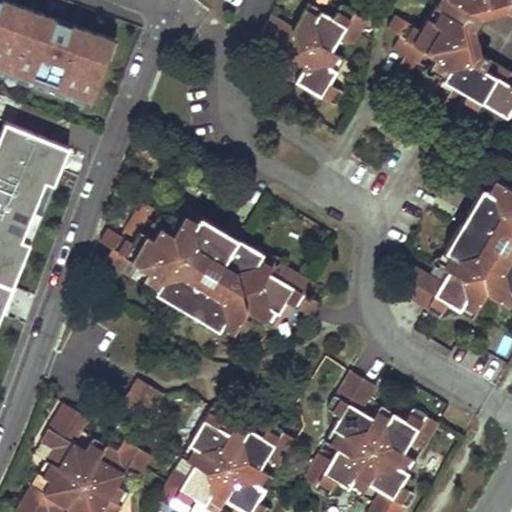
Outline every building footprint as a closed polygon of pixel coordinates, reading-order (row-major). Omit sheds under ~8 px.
[(506,115),(511,105),(511,0),(455,0),(454,0),(438,0),(436,4),(448,12),(441,25),(429,17),(421,30),(394,14),(386,27),(400,36),(393,48),(416,62),(423,51),(436,58),(448,66),(441,78),(506,115)] [(0,78),(40,95),(42,91),(47,79),(46,78),(49,73),(42,70),(51,46),(61,23),(13,3),(5,7),(0,18),(0,78)] [(300,15),(313,22),(320,10),(307,3),(300,15)] [(448,12),(436,4),(429,17),(441,25),(448,12)] [(298,50),(302,69),(295,81),(334,104),(342,91),(329,83),(337,70),(324,63),(332,50),(338,39),(351,47),(366,20),(341,5),(333,18),(320,10),(313,22),(300,15),(293,27),(270,14),(255,40),(278,54),(298,50)] [(49,73),(58,49),(51,46),(42,70),(49,73)] [(278,54),(302,69),(298,50),(278,54)] [(324,63),(337,70),(344,58),(332,50),(324,63)] [(441,78),(448,66),(436,58),(431,66),(429,66),(428,66),(426,67),(425,69),(425,71),(425,72),(425,74),(427,75),(429,76),(430,76),(431,75),(432,75),(433,74),(434,73),(441,78)] [(10,128),(0,124),(0,173),(11,147),(4,144),(10,128)] [(17,131),(10,128),(4,144),(11,147),(17,131)] [(481,186),(494,193),(501,181),(493,176),(494,175),(494,174),(494,173),(494,172),(494,171),(493,171),(492,169),(490,168),(488,169),(486,169),(485,171),(484,173),(484,174),(484,175),(484,176),(485,176),(486,177),(481,186)] [(447,303),(460,311),(467,298),(480,305),(488,292),(501,300),(509,287),(511,289),(511,186),(501,181),(494,193),(481,186),(444,249),(457,257),(449,269),(443,281),(415,264),(399,291),(440,316),(447,303)] [(179,219),(192,226),(199,214),(191,209),(192,209),(192,208),(192,207),(192,206),(192,205),(191,204),(190,203),(188,202),(186,202),(184,203),(183,204),(182,206),(182,207),(182,208),(182,209),(183,210),(184,210),(184,211),(179,219)] [(104,261),(130,276),(138,264),(149,271),(161,278),(154,290),(217,328),(225,316),(237,322),(245,310),(259,319),(266,306),(278,313),(285,301),(310,315),(319,301),(306,294),(314,282),(287,266),(280,279),(267,271),(255,264),(263,252),(199,214),(192,226),(179,219),(172,232),(165,244),(152,236),(138,228),(131,241),(107,227),(99,241),(111,248),(104,261)] [(165,244),(172,232),(159,224),(152,236),(165,244)] [(449,269),(457,257),(444,249),(440,258),(438,257),(437,257),(436,257),(434,258),(433,259),(432,260),(432,262),(432,263),(433,264),(434,265),(434,266),(436,266),(437,267),(438,266),(439,266),(441,265),(441,264),(449,269)] [(263,252),(255,264),(267,271),(272,263),(273,264),(274,264),(276,264),(277,263),(279,261),(279,259),(279,258),(278,256),(277,255),(275,254),(274,254),(273,254),(272,254),(271,255),(270,256),(263,252)] [(154,290),(161,278),(149,271),(144,278),(143,278),(142,278),(141,278),(140,278),(139,279),(137,280),(137,282),(137,284),(138,285),(139,287),(141,288),(142,288),(143,287),(144,287),(145,287),(146,286),(146,285),(154,290)] [(511,289),(509,287),(501,300),(509,304),(508,306),(508,307),(508,308),(509,309),(509,310),(510,312),(511,311),(511,289)] [(480,305),(467,298),(460,311),(473,318),(480,305)] [(278,313),(266,306),(259,319),(271,326),(278,313)] [(237,322),(225,316),(217,328),(225,332),(225,333),(225,334),(225,335),(225,336),(225,337),(226,338),(227,339),(229,340),(231,340),(233,339),(234,338),(234,336),(234,335),(234,334),(234,333),(234,332),(233,331),(232,330),(237,322)] [(437,422),(411,407),(404,419),(392,412),(385,424),(372,417),(361,410),(375,385),(349,369),(326,408),(339,416),(331,428),(344,435),(336,448),(330,459),(317,452),(301,478),(328,494),(335,481),(347,489),(355,475),(368,483),(379,490),(365,511),(401,511),(414,491),(401,485),(408,472),(396,464),(403,452),(409,441),(422,448),(437,422)] [(136,377),(121,403),(147,419),(163,393),(136,377)] [(151,454),(125,438),(118,450),(106,444),(99,456),(86,448),(75,442),(88,417),(62,402),(40,440),(53,448),(45,460),(57,467),(50,480),(38,472),(15,510),(18,511),(66,511),(69,507),(77,511),(117,511),(122,503),(110,496),(117,484),(123,473),(136,480),(151,454)] [(392,412),(379,404),(372,417),(385,424),(392,412)] [(294,438),(268,422),(260,435),(248,428),(241,440),(228,433),(235,420),(211,406),(188,444),(200,451),(193,464),(180,457),(158,494),(184,510),(192,497),(204,505),(212,491),(225,499),(235,506),(231,511),(267,511),(270,507),(257,501),(265,488),(252,480),(260,468),(266,457),(279,464),(294,438)] [(248,428),(235,420),(228,433),(241,440),(248,428)] [(344,435),(331,428),(324,441),(336,448),(344,435)] [(106,444),(93,436),(86,448),(99,456),(106,444)] [(180,457),(193,464),(200,451),(188,444),(180,457)] [(408,472),(416,459),(403,452),(396,464),(408,472)] [(45,460),(38,472),(50,480),(57,467),(45,460)] [(272,475),(260,468),(252,480),(265,488),(272,475)] [(347,489),(360,496),(368,483),(355,475),(347,489)] [(122,503),(129,491),(117,484),(110,496),(122,503)] [(204,505),(216,511),(225,499),(212,491),(204,505)]
